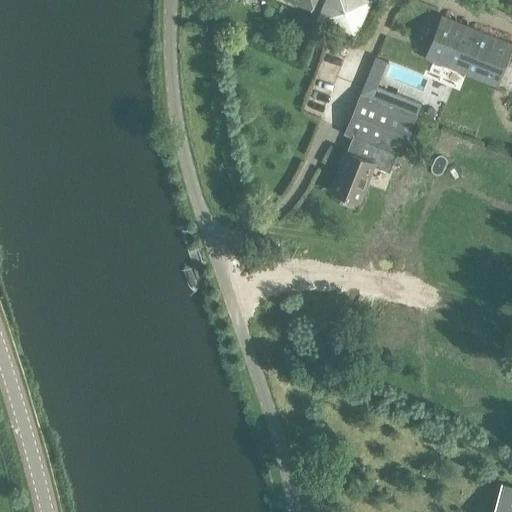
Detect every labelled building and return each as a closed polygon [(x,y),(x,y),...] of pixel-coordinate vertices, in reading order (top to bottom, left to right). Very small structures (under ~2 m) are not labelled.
[(285,0),(310,11),(315,0),(285,0)] [(325,0),(317,21),(355,39),(371,0),(325,0)] [(511,48),(511,42),(441,14),(424,58),(497,87),(511,48)] [(432,79),(374,56),(343,134),(351,137),(329,189),(360,202),(374,166),(389,172),(396,155),(400,156),(432,79)] [(405,224),(405,256),(428,256),(428,281),(464,299),(481,264),(456,256),(456,224),(490,197),(428,167),(428,224),(405,224)] [(456,224),(456,256),(481,264),(465,299),(505,318),(511,303),(511,298),(497,292),(506,273),(511,276),(511,207),(506,204),(511,194),(495,186),(490,197),(456,224)] [(511,511),(511,486),(501,483),(492,511),(511,511)]
